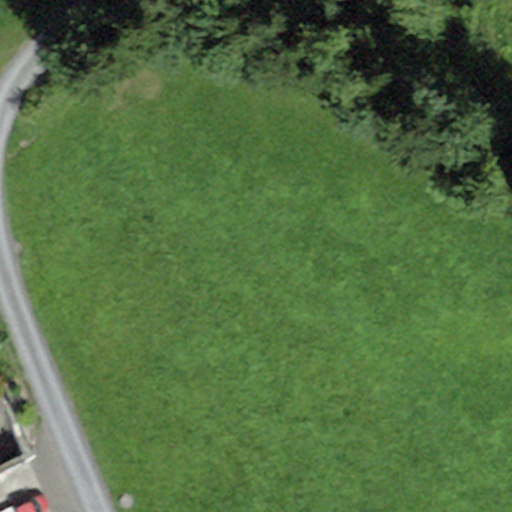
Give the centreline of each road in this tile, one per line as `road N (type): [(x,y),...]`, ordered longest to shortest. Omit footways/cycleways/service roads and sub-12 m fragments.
road 1 (residential): [(0,259),(100,511)]
road 2 (residential): [(92,0),(18,75),(0,110)]
